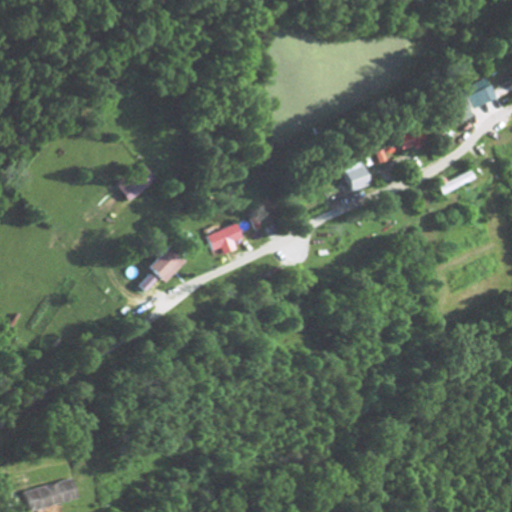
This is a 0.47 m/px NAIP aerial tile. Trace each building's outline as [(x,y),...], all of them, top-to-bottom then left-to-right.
[(495,102),(487,82),(463,92),(472,112),(495,102)] [(453,129),(474,120),(464,100),(444,110),(453,129)] [(402,154),(421,150),(420,146),(431,144),(428,130),(399,136),(402,154)] [(370,188),(361,164),(342,171),(352,195),(370,188)] [(117,189),(134,206),(158,183),(142,166),(117,189)] [(221,252),(224,259),(237,253),(234,246),(244,241),(237,227),(207,240),(214,255),(221,252)] [(186,265),(170,249),(149,271),(165,286),(186,265)] [(139,289),(145,295),(156,283),(150,277),(139,289)] [(26,494),(29,511),(42,511),(79,504),(75,483),(26,494)]
